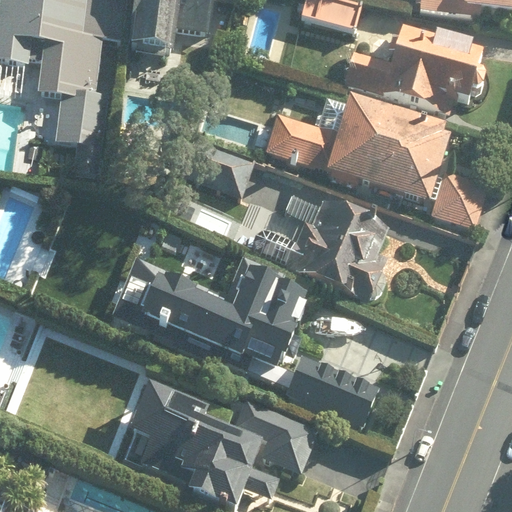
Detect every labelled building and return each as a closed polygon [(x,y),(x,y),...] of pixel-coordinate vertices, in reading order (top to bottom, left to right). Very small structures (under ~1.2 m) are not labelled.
[(102,44),(126,46),(129,3),(90,0),(10,0),(4,0),(3,0),(0,41),(0,40),(0,70),(32,72),(33,64),(43,65),(41,101),(61,102),(59,148),(76,149),(74,179),(101,181),(104,146),(106,146),(108,125),(111,126),(114,74),(100,73),(102,44)] [(218,8),(241,11),(242,0),(139,0),(134,53),(178,57),(180,34),(215,38),(218,8)] [(365,12),(315,0),(311,0),(305,26),(359,39),(365,12)] [(511,0),(422,0),(421,20),(483,25),(483,20),(511,21),(511,0)] [(479,78),(486,55),(406,30),(401,45),(393,42),(388,57),(399,60),(395,73),(356,61),(346,92),(451,124),(456,108),(472,113),(475,103),(482,105),(490,82),(479,78)] [(447,143),(450,133),(351,106),(340,142),(276,124),(265,164),(327,182),(326,187),(432,216),(430,225),(479,239),(492,192),(446,179),(455,146),(447,143)] [(257,168),(204,153),(193,191),(245,207),(257,168)] [(317,229),(312,228),(292,283),(378,314),(392,275),(379,270),(391,235),(380,231),(381,227),(325,206),(317,229)] [(140,263),(117,319),(238,367),(241,360),(278,375),(308,301),(282,290),(287,277),(242,259),(226,297),(140,263)] [(304,362),(287,402),(361,433),(378,392),(304,362)] [(178,481),(171,497),(209,511),(254,511),(256,508),(266,511),(270,511),(281,485),(268,479),(271,471),(306,484),(324,437),(246,407),(235,438),(208,427),(212,417),(174,402),(177,396),(155,388),(127,462),(178,481)]
